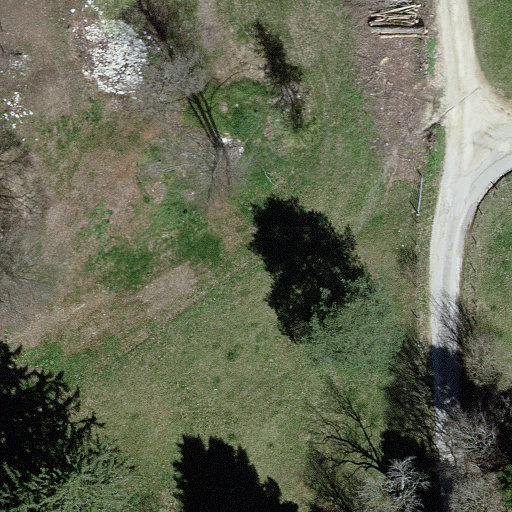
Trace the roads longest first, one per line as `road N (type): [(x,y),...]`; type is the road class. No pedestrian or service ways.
road 1 (unclassified): [(459,511),(435,283),(460,160)]
road 2 (unclassified): [(460,160),(465,103),(451,0)]
